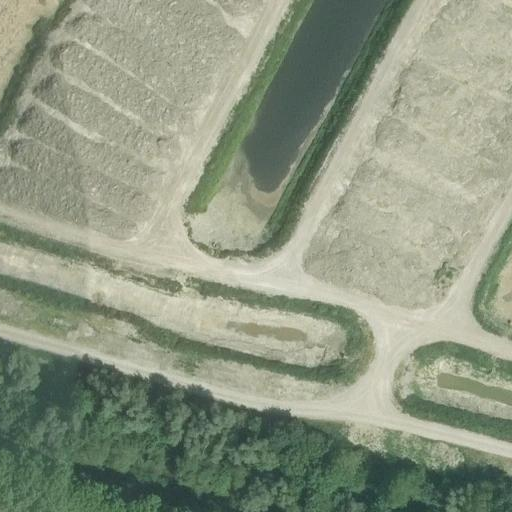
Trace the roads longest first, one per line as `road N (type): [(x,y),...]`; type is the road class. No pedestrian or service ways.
road 1 (track): [(0,202),(511,348)]
road 2 (track): [(427,0),(278,279)]
road 3 (track): [(142,242),(273,0)]
road 4 (track): [(428,323),(511,172)]
